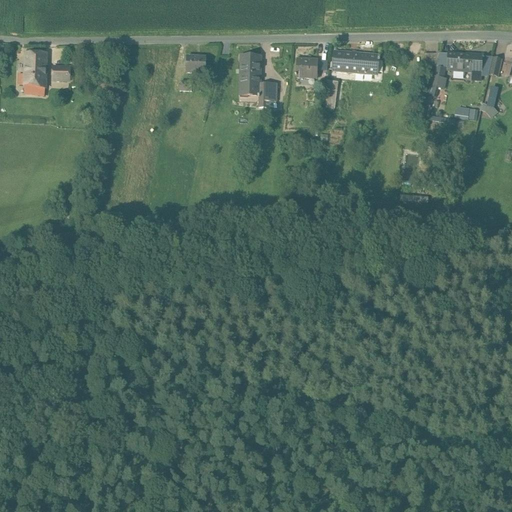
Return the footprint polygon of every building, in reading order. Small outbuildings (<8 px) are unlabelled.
[(378,56),(334,53),(333,71),(377,74),(377,72),(377,61),(380,61),(380,57),(378,57),(378,56)] [(46,55),(26,54),(25,77),(25,87),(24,96),(34,97),(34,87),(45,88),(46,55)] [(438,54),(425,54),(424,66),(436,66),(438,54)] [(466,55),(448,54),(447,69),(465,71),(466,55)] [(482,55),(466,54),(466,55),(465,71),(465,72),(478,73),(481,73),(482,55)] [(261,57),(240,56),(239,94),(247,94),(247,96),(258,96),(260,96),(260,84),(261,57)] [(195,57),(186,57),(186,73),(206,73),(206,58),(195,58),(195,57)] [(501,60),(493,58),(489,74),(497,76),(501,60)] [(317,61),(297,60),(296,77),(306,78),(316,78),(317,61)] [(320,60),(319,71),(327,71),(328,60),(320,60)] [(445,68),(437,67),(435,78),(442,80),(445,68)] [(69,68),(53,68),(53,80),(69,81),(69,68)] [(337,82),(327,81),(323,107),(333,108),(337,82)] [(191,83),(180,83),(180,92),(192,92),(191,83)] [(276,84),(260,84),(260,96),(258,96),(258,98),(259,98),(259,99),(259,102),(268,102),(276,102),(276,84)] [(477,122),(480,111),(457,106),(455,117),(477,122)] [(490,108),(483,106),(481,111),(485,113),(490,118),(495,114),(490,108)] [(454,125),(455,119),(429,116),(428,122),(454,125)] [(441,166),(429,163),(428,169),(432,170),(431,179),(438,181),(441,166)]
